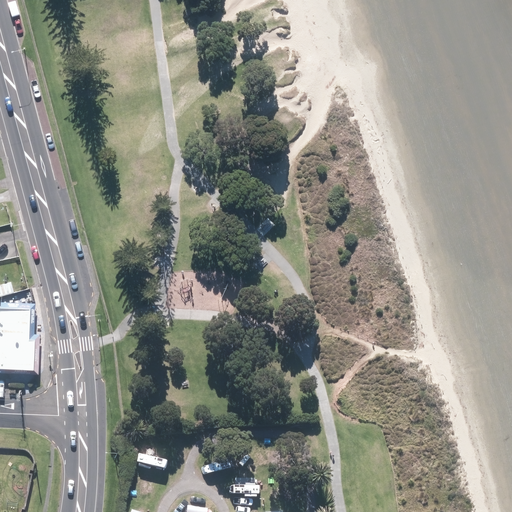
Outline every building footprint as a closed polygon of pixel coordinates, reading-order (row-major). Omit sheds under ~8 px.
[(0,367),(33,369),(34,339),(29,339),(30,308),(0,307),(0,367)] [(159,452),(145,449),(142,465),(156,468),(159,452)] [(259,452),(243,451),(242,477),(258,478),(259,452)] [(289,454),(272,453),(271,477),(288,478),(289,454)] [(227,462),(208,461),(207,477),(225,478),(227,462)] [(234,500),(234,509),(260,510),(261,488),(230,487),(229,500),(234,500)] [(294,490),(268,489),(267,505),(294,506),(294,490)]
